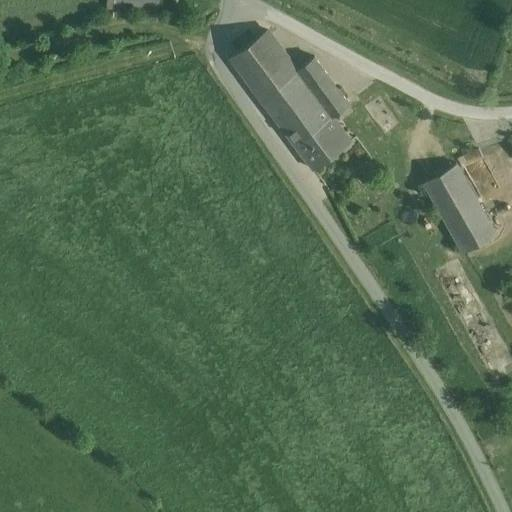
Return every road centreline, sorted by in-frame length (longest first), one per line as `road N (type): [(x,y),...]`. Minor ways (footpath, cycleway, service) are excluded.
road 1 (unclassified): [(242,0),(223,27),(218,59),(430,374),(501,511)]
road 2 (unclassified): [(511,117),(443,110),(244,0)]
road 3 (track): [(0,61),(140,24),(219,50)]
